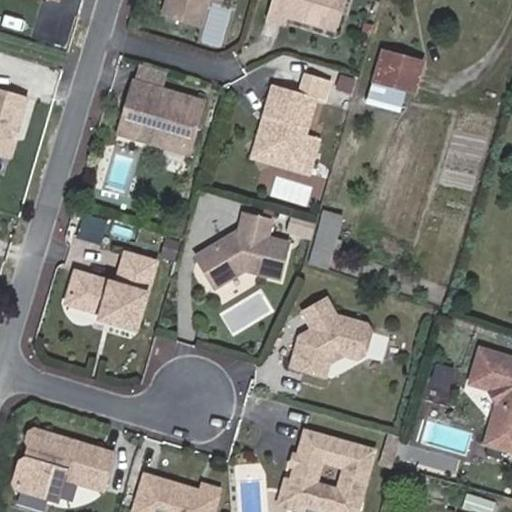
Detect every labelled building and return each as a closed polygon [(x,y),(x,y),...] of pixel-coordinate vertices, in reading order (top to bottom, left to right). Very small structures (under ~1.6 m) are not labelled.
[(168,0),(164,13),(186,20),(192,0),(168,0)] [(206,0),(192,0),(186,20),(200,24),(206,0)] [(347,0),(274,0),(268,22),(286,27),(288,19),(337,33),(347,0)] [(375,82),(416,93),(424,62),(384,52),(375,82)] [(268,88),(260,118),(268,120),(261,141),(271,157),(292,163),(290,172),(307,176),(317,142),(302,137),(311,100),(320,103),(326,82),(302,75),(296,96),(268,88)] [(207,106),(134,84),(120,139),(166,154),(170,141),(195,148),(207,106)] [(31,99),(0,90),(0,156),(14,161),(31,99)] [(331,104),(349,108),(352,94),(335,90),(331,104)] [(268,120),(260,118),(248,159),(290,172),(292,163),(271,157),(261,141),(268,120)] [(170,141),(166,154),(192,161),(195,148),(170,141)] [(325,209),(310,265),(330,271),(345,215),(325,209)] [(81,213),(75,238),(100,245),(106,220),(81,213)] [(199,258),(218,292),(249,273),(284,281),(292,243),(270,238),(273,220),(245,215),(243,231),(199,258)] [(157,268),(125,258),(116,288),(76,277),(67,307),(102,318),(119,322),(117,329),(137,334),(157,268)] [(324,308),(300,322),(312,342),(298,347),(292,379),(325,387),(329,369),(327,365),(336,360),(339,364),(358,368),(365,365),(371,342),(365,333),(336,328),(324,308)] [(119,322),(102,318),(100,324),(117,329),(119,322)] [(485,374),(479,393),(488,395),(501,409),(492,444),(511,449),(511,362),(481,355),(476,372),(485,374)] [(472,391),(479,393),(485,374),(476,372),(472,391)] [(363,511),(380,455),(309,435),(302,461),(306,467),(304,473),(299,471),(296,483),(294,490),(304,509),(310,511),(313,511),(363,511)] [(123,461),(41,438),(36,443),(34,452),(38,457),(42,458),(39,470),(34,469),(28,472),(22,493),(26,500),(65,511),(67,511),(74,487),(112,497),(123,461)] [(42,458),(38,457),(34,469),(39,470),(42,458)] [(296,459),(293,469),(299,471),(304,473),(306,467),(302,461),(296,459)] [(291,511),(309,511),(310,511),(304,509),(294,490),(296,483),(289,481),(281,509),(291,511)] [(192,494),(150,483),(141,511),(219,511),(225,496),(208,491),(206,498),(204,503),(196,501),(192,494)] [(206,498),(192,494),(196,501),(204,503),(206,498)]
